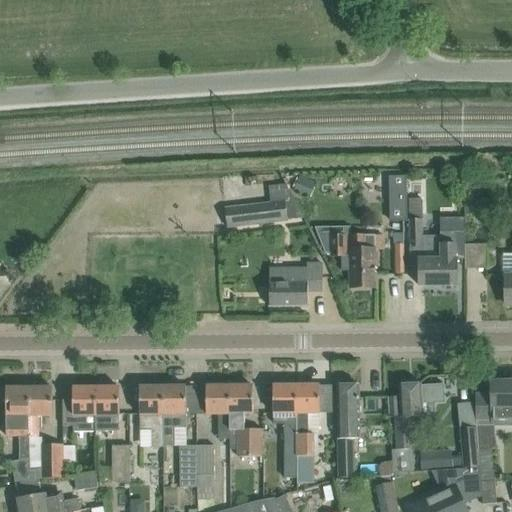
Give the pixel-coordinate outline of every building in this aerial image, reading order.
[(386,202),(394,202),(395,221),(407,221),(406,176),(394,177),(385,177),(386,202)] [(298,179),(294,190),(310,197),(315,186),(298,179)] [(421,199),(408,199),(410,248),(423,247),(421,199)] [(285,202),(225,209),(227,227),(287,220),(285,202)] [(465,245),(464,232),(455,232),(455,220),(440,220),(440,245),(441,260),(419,260),(419,263),(419,283),(419,286),(441,286),(458,286),(458,266),(458,258),(465,258),(465,245)] [(375,287),(375,267),(375,236),(350,236),(350,227),(314,228),(325,253),(331,253),(331,257),(346,256),(346,255),(350,255),(350,267),(350,287),(375,287)] [(465,245),(465,258),(465,269),(487,269),(487,245),(465,245)] [(270,307),(308,307),(308,293),(322,293),(322,264),(307,264),(307,269),(270,269),(269,287),(270,307)] [(511,382),(492,383),(492,394),(475,394),(476,426),(494,426),(493,424),(511,423),(511,382)] [(429,400),(422,400),(421,384),(399,386),(400,397),(388,398),(389,418),(395,418),(396,437),(397,451),(393,451),(395,473),(415,472),(413,459),(411,417),(423,416),(429,416),(432,413),(432,403),(429,400)] [(359,385),(337,385),(337,397),(337,413),(338,417),(339,479),(354,479),(353,442),(359,442),(359,417),(360,417),(359,385)] [(230,450),(229,386),(206,387),(206,407),(206,415),(218,414),(218,440),(230,439),(230,450)] [(253,414),(253,406),(253,386),(229,386),(230,450),(238,450),(238,457),(262,457),(262,429),(244,430),(244,414),(253,414)] [(297,483),(297,456),(296,386),(273,386),(273,406),(273,414),(285,414),(285,435),(284,435),(284,457),(284,478),(297,478),(297,483)] [(320,413),(320,406),(319,386),(296,386),(297,456),(297,483),(318,483),(318,470),(314,470),(313,434),(308,434),(308,413),(320,413)] [(163,387),(140,387),(140,407),(140,415),(140,431),(152,431),(152,448),(163,447),(163,445),(163,443),(163,387)] [(186,387),(163,387),(163,443),(163,445),(175,445),(175,430),(186,430),(186,424),(186,417),(186,415),(186,407),(186,389),(186,387)] [(6,389),(0,389),(0,403),(6,404),(7,437),(19,436),(20,461),(11,462),(16,487),(39,483),(39,481),(37,470),(30,471),(30,459),(29,438),(29,429),(29,388),(6,389)] [(53,388),(29,388),(29,429),(43,429),(42,416),(53,416),(53,408),(53,388)] [(97,432),(96,388),(73,388),(73,400),(63,401),(63,427),(73,427),(73,432),(97,432)] [(97,432),(120,432),(119,388),(96,388),(97,432)] [(475,428),(460,429),(463,469),(479,467),(478,450),(476,428),(475,428)] [(112,483),(130,483),(128,446),(111,447),(112,483)] [(215,501),(214,476),(214,446),(179,446),(180,488),(197,488),(197,501),(215,501)] [(42,447),(42,477),(62,478),(62,447),(42,447)] [(492,449),(478,450),(479,467),(481,482),(495,481),(492,449)] [(395,477),(395,473),(393,451),(392,451),(393,462),(379,464),(380,478),(394,476),(394,477),(395,477)] [(455,486),(411,506),(414,511),(466,511),(464,505),(481,497),(479,468),(448,471),(455,486)] [(76,491),(97,488),(95,475),(74,478),(76,491)] [(48,506),(46,494),(41,495),(39,483),(16,487),(20,511),(77,511),(79,511),(81,511),(78,500),(48,506)] [(381,511),(397,511),(392,484),(377,487),(381,511)]
